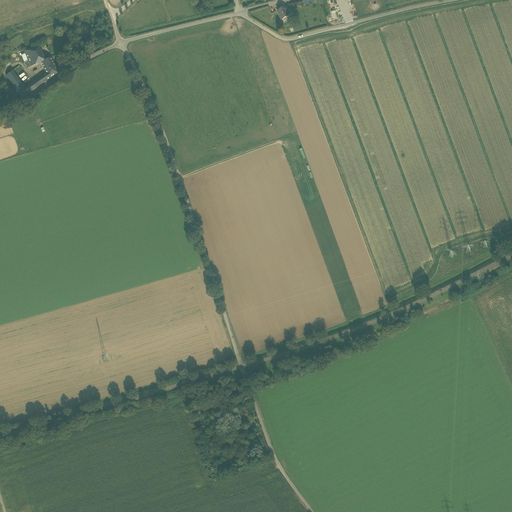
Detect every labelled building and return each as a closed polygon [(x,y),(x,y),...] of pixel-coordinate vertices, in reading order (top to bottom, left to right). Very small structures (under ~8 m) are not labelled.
[(277,11),(282,20),(290,16),(287,10),(288,10),(286,6),(277,11)] [(368,7),(356,11),(359,18),(370,14),(368,7)] [(38,46),(34,48),(40,62),(41,62),(46,60),(46,59),(38,46)] [(25,52),(25,53),(28,60),(25,62),(28,67),(40,62),(34,48),(25,52)] [(51,57),(46,59),(46,60),(41,62),(46,72),(43,75),(46,80),(58,72),(51,57)] [(6,75),(19,92),(25,88),(25,87),(13,70),(6,75)] [(34,80),(25,87),(25,88),(19,92),(22,97),(28,93),(43,82),(39,77),(35,81),(34,80)] [(244,412),(247,420),(248,420),(249,423),(251,422),(254,421),(252,418),(253,418),(250,410),(244,412)] [(241,426),(239,420),(233,423),(235,428),(241,426)]
